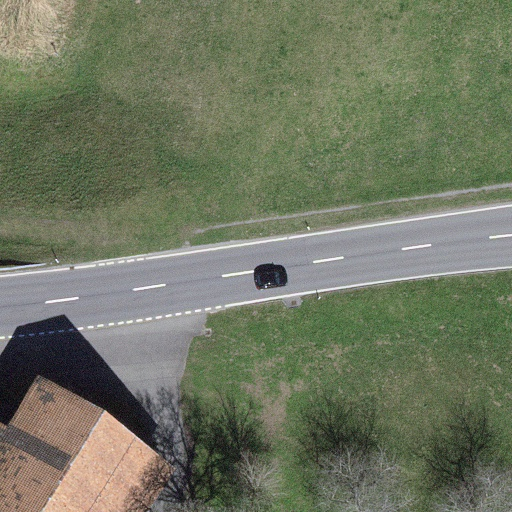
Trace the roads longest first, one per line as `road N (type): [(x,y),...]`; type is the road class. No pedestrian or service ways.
road 1 (tertiary): [(0,304),(511,233)]
road 2 (unknown): [(187,511),(164,281)]
